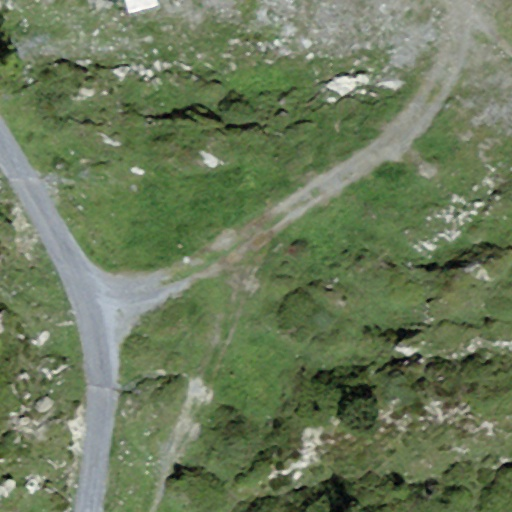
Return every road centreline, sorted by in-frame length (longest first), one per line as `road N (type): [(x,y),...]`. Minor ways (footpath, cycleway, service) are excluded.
road 1 (track): [(91,322),(232,257),(390,152),(438,87),(464,21),(463,0)]
road 2 (track): [(0,141),(91,322),(98,419),(86,511)]
